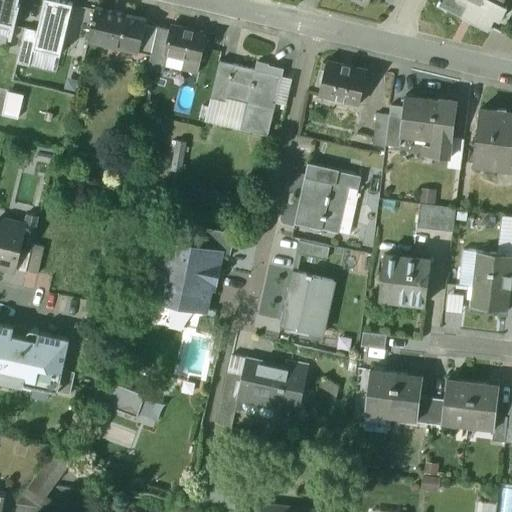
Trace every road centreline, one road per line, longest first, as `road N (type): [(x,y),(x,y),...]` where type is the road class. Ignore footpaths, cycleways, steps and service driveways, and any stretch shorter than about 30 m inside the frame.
road 1 (residential): [(320,19),(235,345)]
road 2 (residential): [(388,40),(511,71)]
